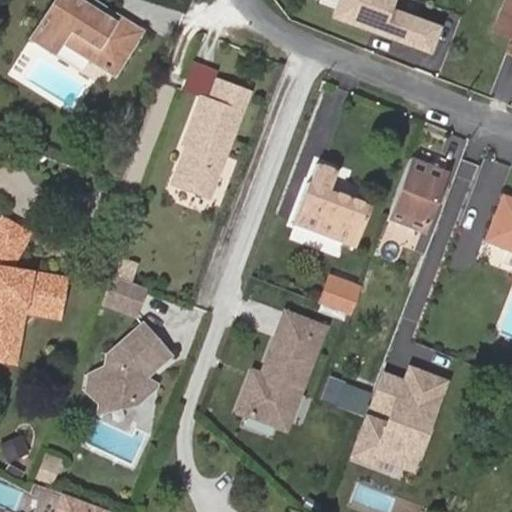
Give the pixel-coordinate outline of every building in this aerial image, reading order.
[(89,56),(111,71),(113,72),(139,32),(128,25),(91,0),(84,0),(82,3),(77,0),(54,0),(31,36),(53,50),(60,40),(87,58),(89,56)] [(433,27),(384,7),(387,0),(336,0),(334,6),(332,12),(424,49),(433,27)] [(510,38),(508,43),(511,45),(511,0),(505,0),(492,30),(510,38)] [(210,91),(220,66),(197,57),(187,83),(204,89),(210,91)] [(216,184),(253,85),(221,73),(213,92),(210,91),(204,89),(175,169),(178,179),(206,190),(216,184)] [(17,149),(0,142),(0,162),(10,166),(12,160),(17,149)] [(26,164),(29,153),(17,149),(12,160),(26,164)] [(426,231),(449,171),(414,158),(391,218),(426,231)] [(292,226),(319,236),(334,194),(329,192),(336,176),(317,168),(311,184),(309,183),(292,226)] [(334,194),(319,236),(355,250),(371,209),(334,194)] [(511,199),(507,197),(488,243),(511,252),(511,199)] [(50,309),(56,277),(20,270),(15,265),(30,236),(2,221),(0,224),(0,340),(18,344),(25,311),(26,304),(50,309)] [(113,271),(102,301),(134,313),(146,283),(113,271)] [(56,317),(63,279),(56,277),(50,309),(26,304),(25,311),(56,317)] [(330,281),(320,306),(353,317),(363,291),(330,281)] [(252,418),(292,315),(289,314),(265,376),(263,385),(253,382),(241,414),(252,418)] [(328,329),(292,315),(252,418),(291,432),(328,329)] [(147,378),(171,357),(144,324),(106,355),(104,369),(99,403),(98,407),(116,412),(118,412),(127,404),(135,406),(148,394),(142,387),(145,381),(147,378)] [(0,361),(14,364),(18,344),(0,340),(0,361)] [(456,382),(392,356),(354,450),(418,475),(456,382)] [(99,403),(104,369),(90,370),(85,395),(99,403)] [(263,385),(265,376),(256,373),(253,382),(263,385)] [(331,375),(324,398),(364,409),(370,386),(331,375)] [(157,386),(145,381),(142,387),(148,394),(157,386)] [(97,415),(116,412),(98,407),(97,415)] [(106,511),(107,509),(65,493),(57,511),(106,511)]
